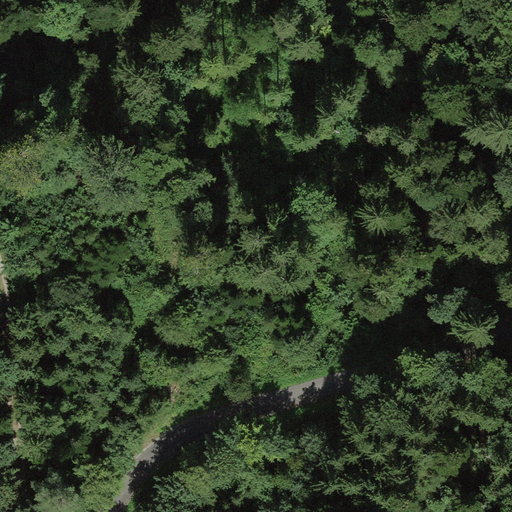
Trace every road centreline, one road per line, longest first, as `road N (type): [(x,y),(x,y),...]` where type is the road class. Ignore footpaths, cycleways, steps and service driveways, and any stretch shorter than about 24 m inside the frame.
road 1 (unclassified): [(511,319),(222,395),(153,433),(96,511)]
road 2 (track): [(20,511),(0,335)]
